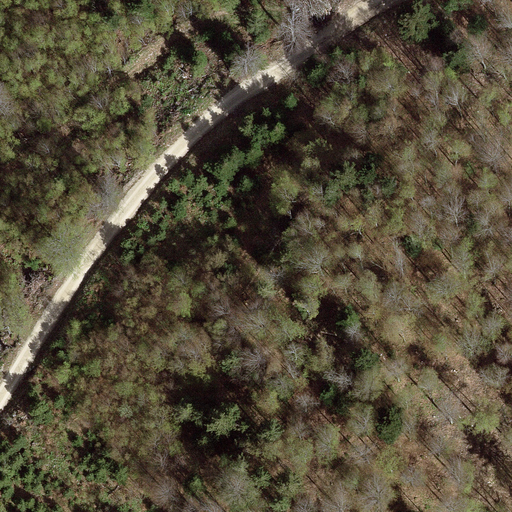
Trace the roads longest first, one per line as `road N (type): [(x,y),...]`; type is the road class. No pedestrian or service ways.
road 1 (track): [(384,0),(286,58),(154,176),(109,227),(0,394)]
road 2 (track): [(354,13),(425,64),(511,104)]
